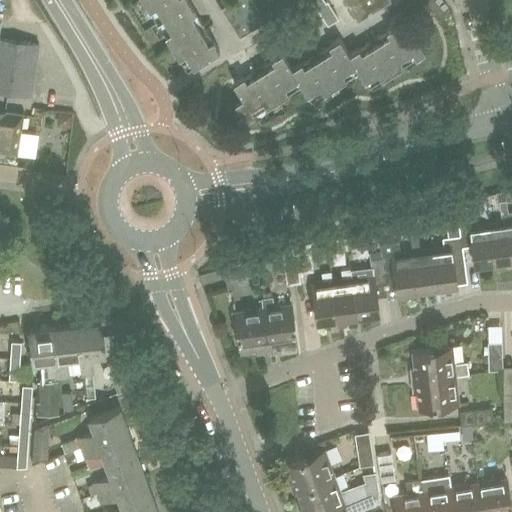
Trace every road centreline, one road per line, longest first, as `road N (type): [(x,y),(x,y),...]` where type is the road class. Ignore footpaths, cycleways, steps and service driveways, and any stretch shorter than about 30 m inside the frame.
road 1 (tertiary): [(190,194),(505,120)]
road 2 (residential): [(221,398),(427,318),(511,302)]
road 3 (secondary): [(141,163),(105,80),(56,0)]
road 4 (secondary): [(221,398),(171,300),(153,243)]
road 5 (secondary): [(261,511),(221,398)]
